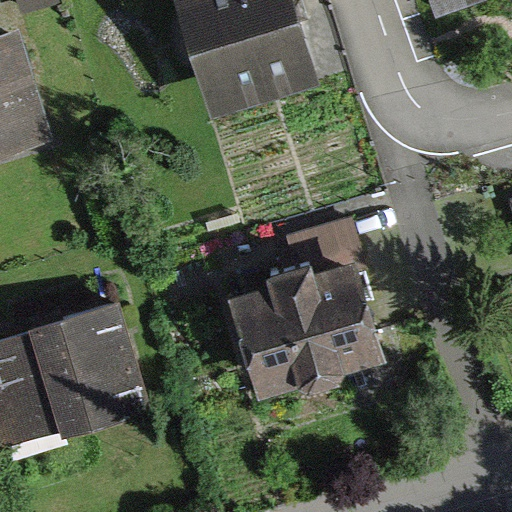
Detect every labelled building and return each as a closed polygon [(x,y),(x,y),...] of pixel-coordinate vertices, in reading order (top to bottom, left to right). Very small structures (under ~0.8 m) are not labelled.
[(321,0),(209,0),(240,102),(343,72),(321,0)] [(511,0),(446,0),(450,9),(476,0),(511,0)] [(38,28),(0,40),(0,148),(69,128),(38,28)] [(406,358),(366,216),(298,235),(311,279),(257,294),(284,392),(406,358)] [(162,395),(129,298),(0,340),(0,399),(15,444),(162,395)]
